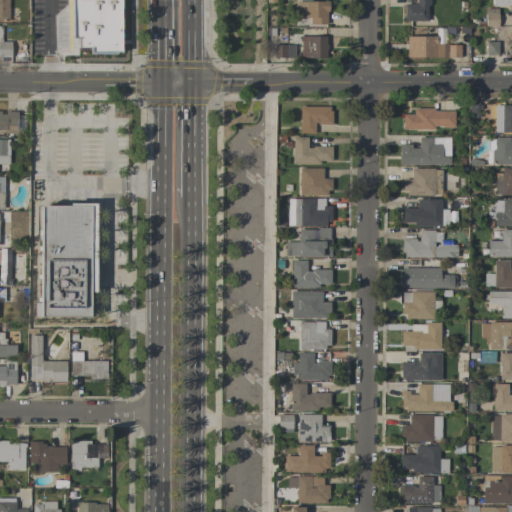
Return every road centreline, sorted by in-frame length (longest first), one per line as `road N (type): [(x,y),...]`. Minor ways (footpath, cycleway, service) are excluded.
road 1 (residential): [(369,0),(365,511)]
road 2 (primary): [(161,84),(158,511)]
road 3 (residential): [(511,84),(191,84)]
road 4 (primary): [(191,511),(191,196)]
road 5 (residential): [(161,84),(0,83)]
road 6 (residential): [(158,412),(0,411)]
